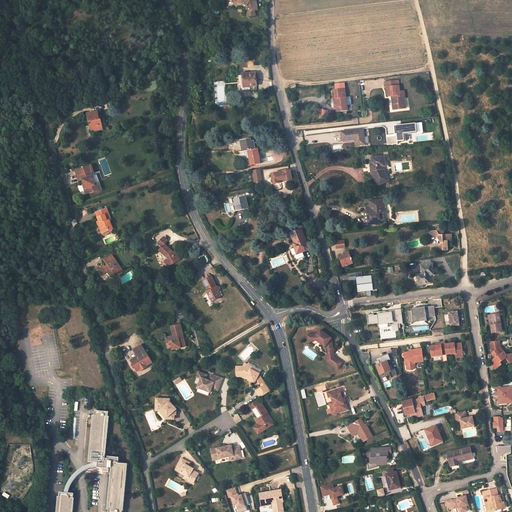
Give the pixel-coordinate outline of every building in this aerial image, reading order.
[(235,0),(235,3),(239,3),(241,5),(242,5),(243,4),(246,7),(247,10),(249,10),(249,13),(247,14),(248,17),(256,15),(255,10),(258,9),(256,0),(235,0)] [(252,73),(243,74),(244,88),(251,87),(251,90),(257,89),(256,73),(252,73)] [(400,92),(398,80),(385,82),(385,88),(387,88),(388,96),(392,95),(393,95),(393,98),(392,98),(394,109),(406,108),(404,91),(400,92)] [(346,95),(345,88),(333,90),(334,98),(337,98),(338,108),(335,108),(336,112),(348,110),(348,105),(352,105),(351,94),(346,95)] [(99,116),(98,112),(88,114),(89,122),(92,121),(93,124),(94,130),(96,131),(104,130),(101,120),(100,120),(99,116)] [(418,124),(395,126),(396,134),(386,135),(387,144),(408,142),(407,135),(419,133),(418,124)] [(364,129),(341,131),(342,141),(355,139),(358,139),(359,145),(365,145),(365,144),(369,143),(368,136),(365,136),(364,129)] [(252,142),(251,139),(242,141),(243,151),(247,151),(248,158),(250,158),(251,165),(261,163),(258,148),(256,149),(254,141),(252,142)] [(385,166),(384,156),(372,158),(372,163),(370,163),(372,172),(379,185),(389,180),(383,170),(381,170),(381,166),(383,166),(385,166)] [(95,184),(92,176),(91,176),(90,174),(94,173),(92,165),(76,171),(79,180),(83,179),(88,193),(96,190),(97,191),(101,190),(99,183),(95,184)] [(292,179),(291,170),(280,172),(280,171),(279,172),(277,173),(277,171),(274,172),(275,173),(272,174),(274,184),(281,182),(281,180),(284,180),(285,181),(292,179)] [(249,208),(246,197),(234,199),(237,211),(249,208)] [(385,215),(383,199),(371,201),(372,206),(367,207),(368,212),(366,213),(367,226),(383,224),(382,216),(385,215)] [(111,220),(107,208),(97,212),(99,217),(98,218),(99,221),(102,228),(100,229),(102,233),(109,230),(107,226),(112,225),(110,221),(111,220)] [(444,235),(444,228),(439,229),(437,231),(431,231),(429,235),(432,239),(435,239),(435,241),(437,241),(440,245),(439,247),(441,250),(443,250),(444,250),(445,250),(446,251),(448,250),(448,241),(448,240),(449,240),(449,234),(444,235)] [(310,249),(302,229),(291,233),(295,243),(297,242),(298,245),(294,246),(297,254),(310,249)] [(168,241),(164,237),(158,243),(162,247),(159,250),(166,256),(168,255),(169,258),(165,260),(168,266),(180,260),(176,251),(174,252),(165,244),(168,241)] [(353,263),(349,252),(339,255),(344,267),(353,263)] [(121,267),(112,255),(105,260),(108,265),(105,267),(104,266),(99,270),(103,275),(108,271),(112,277),(119,272),(117,270),(121,267)] [(434,274),(432,263),(431,264),(423,265),(422,265),(422,268),(421,269),(422,273),(417,274),(418,283),(423,283),(423,284),(431,283),(430,275),(434,274)] [(374,290),(372,276),(357,278),(359,292),(374,290)] [(218,287),(212,277),(204,281),(209,291),(208,292),(213,301),(221,297),(216,288),(218,287)] [(435,306),(414,307),(414,310),(408,311),(409,326),(427,325),(427,319),(436,319),(435,306)] [(458,312),(449,313),(451,326),(460,325),(458,312)] [(502,331),(499,314),(491,315),(492,324),(491,325),(492,332),(502,331)] [(398,334),(396,319),(384,320),(386,336),(398,334)] [(184,336),(181,324),(172,327),(174,336),(166,338),(168,345),(172,344),(173,349),(181,348),(181,345),(185,343),(184,338),(183,339),(182,336),(184,336)] [(318,333),(314,334),(314,340),(317,340),(321,343),(322,347),(326,346),(326,350),(324,352),(327,354),(334,352),(333,343),(331,343),(330,339),(331,338),(320,329),(318,333)] [(511,354),(509,355),(503,354),(502,352),(503,352),(499,347),(500,346),(499,346),(498,341),(492,342),(493,351),(492,352),(493,354),(492,354),(495,359),(493,360),(494,365),(499,366),(500,366),(501,365),(501,364),(500,362),(506,357),(510,363),(511,362),(511,354)] [(456,357),(464,356),(462,344),(455,344),(455,343),(446,345),(445,342),(441,343),(442,345),(436,346),(431,347),(433,357),(447,355),(447,354),(456,353),(456,357)] [(153,362),(142,345),(137,348),(140,353),(137,355),(138,357),(131,361),(133,364),(132,365),(134,369),(135,368),(138,372),(140,370),(141,372),(149,367),(148,366),(153,362)] [(423,361),(422,349),(414,350),(414,352),(409,352),(404,353),(406,365),(415,363),(415,362),(423,361)] [(388,361),(391,360),(389,354),(377,358),(377,361),(375,362),(381,374),(394,369),(390,361),(388,362),(388,361)] [(335,357),(327,358),(328,360),(338,368),(343,362),(335,357)] [(255,384),(257,387),(264,382),(261,376),(260,376),(260,374),(251,370),(252,367),(247,365),(246,368),(244,367),(237,368),(238,378),(242,377),(242,376),(247,376),(247,377),(250,379),(251,379),(253,380),(252,381),(255,384)] [(201,379),(198,388),(210,393),(212,389),(213,386),(219,389),(222,379),(212,375),(209,381),(206,380),(207,375),(198,372),(196,378),(201,379)] [(257,387),(254,388),(256,391),(266,385),(264,382),(257,387)] [(271,392),(266,385),(256,391),(261,398),(271,392)] [(510,387),(502,388),(503,397),(501,397),(502,403),(511,402),(510,387)] [(341,388),(327,393),(329,397),(331,397),(333,402),(335,409),(332,410),(333,414),(336,413),(337,413),(348,410),(346,403),(344,403),(342,397),(341,394),(342,393),(341,388)] [(427,401),(436,398),(434,393),(425,396),(426,400),(427,400),(427,401)] [(406,415),(411,414),(412,417),(416,416),(416,417),(423,416),(421,406),(425,405),(424,398),(412,401),(412,400),(403,402),(406,415)] [(170,400),(157,399),(157,405),(159,405),(159,409),(160,411),(161,410),(168,419),(168,420),(174,420),(175,415),(176,415),(177,410),(170,403),(170,400)] [(272,422),(267,414),(269,413),(262,404),(260,405),(257,400),(250,405),(253,410),(252,410),(258,419),(257,420),(260,425),(254,429),(258,435),(264,431),(262,429),(272,422)] [(159,405),(157,405),(156,409),(166,419),(168,420),(168,419),(161,410),(160,411),(159,409),(159,405)] [(108,511),(121,511),(122,510),(123,511),(125,463),(118,463),(118,457),(108,456),(108,459),(105,458),(109,416),(108,416),(108,412),(95,410),(95,415),(94,415),(89,462),(98,462),(98,467),(108,468),(108,467),(111,467),(107,509),(109,509),(108,511)] [(465,411),(455,413),(457,421),(460,421),(462,428),(474,425),(472,416),(467,418),(465,411)] [(494,422),(494,427),(503,427),(503,418),(500,418),(500,417),(494,417),(494,422)] [(359,432),(364,441),(372,436),(366,425),(365,426),(362,420),(348,427),(353,436),(359,432)] [(274,425),(272,422),(262,429),(264,431),(274,425)] [(443,441),(436,425),(426,430),(426,431),(422,432),(429,448),(433,447),(432,445),(443,441)] [(232,446),(211,450),(214,460),(230,457),(234,456),(235,460),(242,458),(240,446),(232,448),(232,446)] [(372,463),(367,463),(368,470),(377,467),(377,464),(385,464),(386,463),(387,462),(388,461),(388,460),(389,460),(389,459),(389,457),(388,456),(387,456),(386,454),(390,453),(391,453),(391,447),(387,448),(381,448),(381,449),(372,450),(372,463)] [(472,458),(470,448),(448,453),(451,466),(457,464),(456,462),(459,461),(472,458)] [(187,462),(182,459),(176,470),(186,476),(189,477),(187,480),(194,484),(199,474),(193,471),(194,469),(189,466),(186,465),(187,462)] [(390,490),(401,487),(397,472),(393,473),(392,468),(384,470),(385,475),(386,475),(390,490)] [(322,487),(324,494),(331,492),(332,494),(333,497),(345,494),(343,486),(335,488),(334,483),(322,487)] [(235,488),(227,490),(229,498),(231,498),(233,507),(236,506),(237,511),(246,511),(249,511),(247,506),(250,505),(247,493),(238,496),(235,488)] [(495,489),(483,492),(485,499),(488,498),(491,511),(495,510),(495,511),(497,511),(497,509),(505,507),(503,502),(501,503),(500,495),(497,496),(495,489)] [(283,501),(281,490),(260,494),(262,506),(267,505),(267,504),(273,503),(275,510),(279,510),(279,511),(280,511),(284,511),(282,501),(283,501)] [(73,493),(60,492),(60,497),(58,496),(56,511),(72,511),(74,498),(73,498),(73,493)] [(453,507),(453,508),(459,507),(460,511),(463,511),(467,511),(466,505),(468,505),(466,496),(457,498),(458,500),(452,501),(452,500),(446,501),(448,508),(453,507)]
